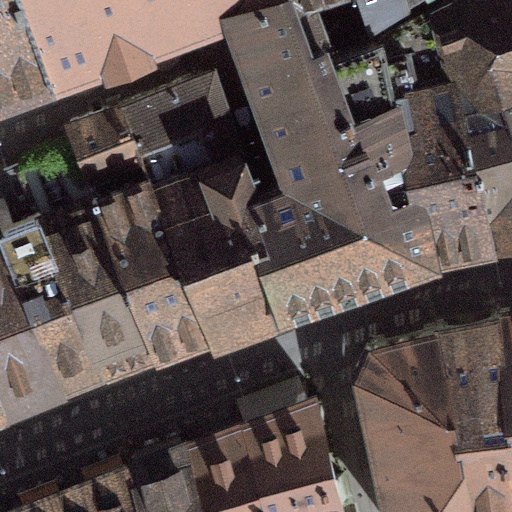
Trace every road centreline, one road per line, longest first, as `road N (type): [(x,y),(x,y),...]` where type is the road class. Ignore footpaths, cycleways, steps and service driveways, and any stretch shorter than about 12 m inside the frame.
road 1 (residential): [(325,329),(0,458)]
road 2 (residential): [(325,329),(511,275)]
